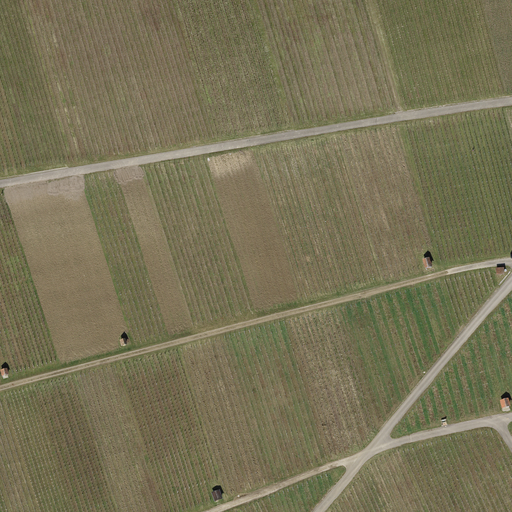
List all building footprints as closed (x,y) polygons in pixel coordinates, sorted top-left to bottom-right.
[(444,252),(430,255),(432,265),(446,262),(444,252)] [(236,305),(238,314),(249,310),(247,302),(236,305)] [(511,396),(501,400),(504,407),(511,404),(511,396)] [(366,430),(357,433),(359,441),(368,438),(366,430)] [(222,487),(214,489),(217,499),(225,496),(222,487)]
